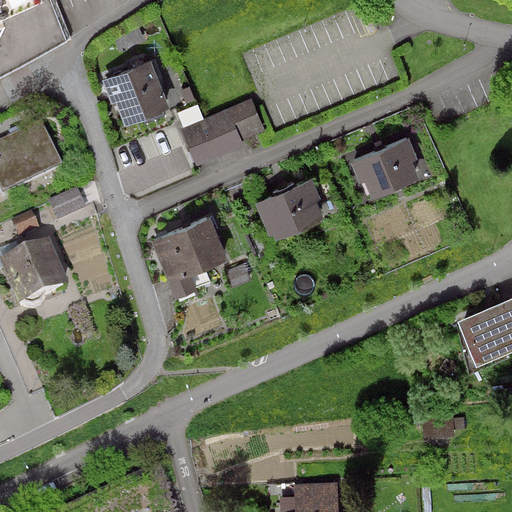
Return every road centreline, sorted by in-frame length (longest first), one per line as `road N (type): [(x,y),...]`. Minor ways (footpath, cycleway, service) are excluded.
road 1 (residential): [(511,260),(239,378),(0,494)]
road 2 (residential): [(121,217),(482,61),(495,36)]
road 3 (residential): [(0,453),(123,393),(154,362),(157,331),(121,217)]
road 4 (residential): [(121,217),(74,86),(43,74),(0,91)]
